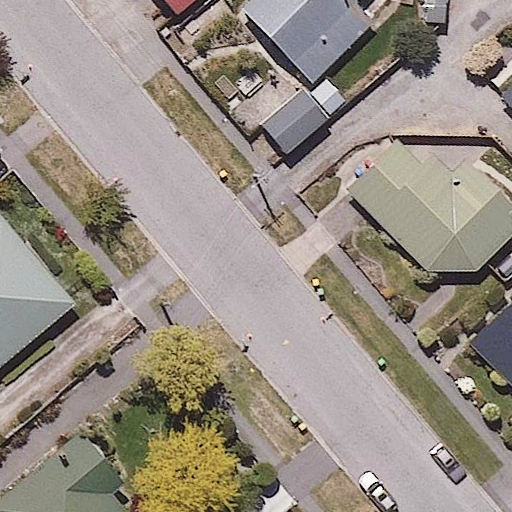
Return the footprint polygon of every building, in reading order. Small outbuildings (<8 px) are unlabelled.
[(232,0),(310,82),(378,15),(363,0),(232,0)] [(511,62),(493,79),(511,100),(511,127),(499,139),(511,154),(511,62)] [(327,109),(301,84),(262,123),(288,148),(327,109)] [(393,123),(338,174),(426,264),(477,263),(511,227),(511,191),(468,147),(452,162),(437,147),(415,147),(393,123)] [(0,363),(77,293),(0,208),(0,363)] [(511,282),(459,331),(511,387),(511,282)] [(143,511),(155,502),(77,417),(0,488),(0,511),(143,511)]
